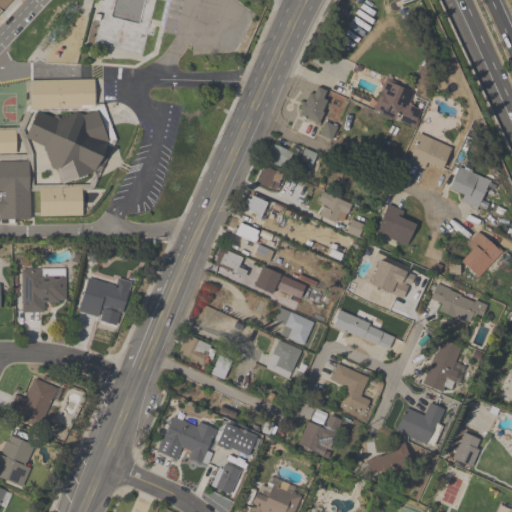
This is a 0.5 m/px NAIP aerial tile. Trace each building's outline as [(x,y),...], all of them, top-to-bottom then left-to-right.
[(0,0),(0,14),(14,0),(0,0)] [(104,0),(94,45),(144,56),(150,28),(151,28),(156,0),(104,0)] [(372,111),(413,128),(422,109),(411,105),(416,92),(386,79),(372,111)] [(95,81),(30,81),(30,109),(95,109),(95,81)] [(333,97),(313,85),(296,114),(316,125),(333,97)] [(113,169),(96,107),(29,125),(35,143),(45,140),(57,184),(113,169)] [(319,136),(329,141),(336,128),(326,123),(319,136)] [(407,164),(426,172),(429,164),(443,170),(452,147),(419,134),(407,164)] [(284,170),(292,153),(273,144),(265,160),(284,170)] [(298,163),(310,169),(317,156),(305,150),(298,163)] [(0,162),(0,219),(30,219),(29,162),(0,162)] [(462,196),(460,202),(477,210),(490,180),(458,166),(448,190),(462,196)] [(256,184),(277,192),(283,174),(263,167),(256,184)] [(82,217),(82,186),(38,186),(38,217),(82,217)] [(316,217),(345,224),(351,202),(322,195),(316,217)] [(243,212),(260,220),(267,203),(250,196),(243,212)] [(406,214),(387,205),(374,233),(405,247),(415,225),(403,220),(406,214)] [(347,233),(358,238),(363,226),(352,221),(347,233)] [(254,244),(260,232),(237,222),(232,234),(254,244)] [(502,252),(480,234),(457,260),(479,279),(502,252)] [(268,264),(273,254),(259,246),(254,257),(268,264)] [(242,258),(219,250),(213,267),(244,278),(246,271),(239,269),(242,258)] [(21,314),(44,314),(44,303),(65,303),(65,270),(21,270),(21,314)] [(122,315),(131,283),(117,279),(115,287),(86,279),(77,312),(98,318),(101,309),(122,315)] [(430,299),(440,303),(436,311),(468,325),(472,315),(481,319),(487,305),(436,284),(430,299)] [(281,327),(278,335),(303,347),(314,323),(278,307),(271,322),(281,327)] [(331,329),(388,350),(394,334),(337,312),(331,329)] [(422,386),(441,392),(444,383),(455,387),(461,372),(453,369),(461,347),(439,339),(422,386)] [(264,368),(289,380),(302,351),(278,340),(264,368)] [(369,378),(336,364),(328,383),(346,390),(338,407),(363,418),(370,401),(361,398),(369,378)] [(15,396),(7,417),(40,429),(56,388),(33,380),(26,400),(15,396)] [(407,405),(394,431),(426,447),(444,410),(430,403),(425,414),(407,405)] [(327,458),(340,420),(329,416),(325,427),(306,421),(297,448),(327,458)] [(205,464),(218,430),(198,423),(197,427),(169,417),(156,453),(178,461),(180,455),(205,464)] [(253,458),(259,435),(222,426),(216,448),(253,458)] [(482,441),(462,433),(451,460),(471,468),(482,441)] [(36,447),(8,436),(0,455),(0,479),(20,487),(36,447)] [(412,460),(400,443),(364,467),(375,484),(412,460)] [(241,471),(221,463),(211,489),(231,497),(241,471)] [(294,511),(302,492),(274,482),(270,492),(259,488),(250,511),(252,511),(294,511)]
